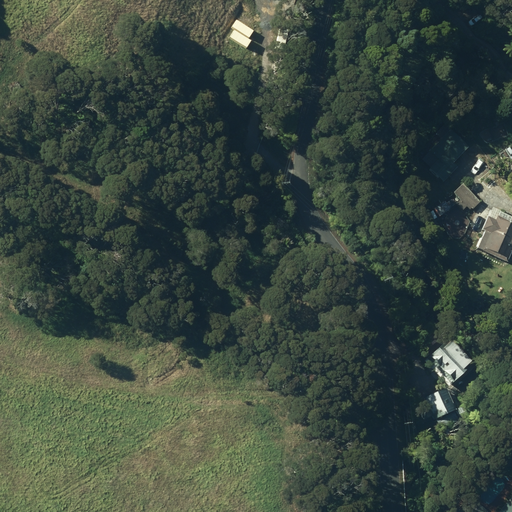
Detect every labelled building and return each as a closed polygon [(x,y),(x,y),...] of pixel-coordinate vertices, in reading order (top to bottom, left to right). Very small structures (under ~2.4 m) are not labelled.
[(228,41),(239,48),(256,19),(245,12),(228,41)] [(427,170),(442,183),(456,168),(452,164),(466,148),(449,131),(427,153),(436,161),(427,170)] [(465,208),(470,212),(479,203),(461,185),(452,195),(458,201),(455,205),(462,211),(465,208)] [(445,201),(435,208),(441,216),(451,209),(445,201)] [(439,217),(432,209),(423,216),(430,224),(439,217)] [(447,220),(446,221),(445,223),(444,225),(444,227),(445,229),(445,231),(446,233),(447,234),(449,236),(450,237),(452,237),(454,238),(456,238),(458,238),(460,237),(462,236),(463,235),(465,234),(466,232),(466,230),(467,228),(467,226),(467,224),(466,222),(465,221),(464,219),(462,218),(461,217),(459,216),(457,215),(455,215),(453,216),(451,216),(450,217),(448,218),(447,220)] [(475,250),(505,264),(511,248),(511,225),(494,218),(493,222),(485,219),(479,233),(482,234),(475,250)] [(422,360),(445,385),(467,365),(443,340),(422,360)] [(422,398),(431,418),(452,409),(443,388),(422,398)] [(483,511),(485,510),(468,497),(455,511),(483,511)]
